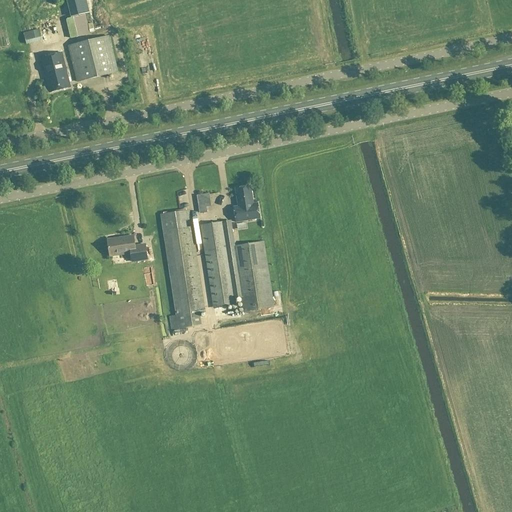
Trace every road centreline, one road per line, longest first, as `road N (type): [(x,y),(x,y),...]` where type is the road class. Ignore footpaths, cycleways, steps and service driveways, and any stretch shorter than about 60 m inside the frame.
road 1 (primary): [(0,175),(511,67)]
road 2 (unclassified): [(0,146),(511,39)]
road 3 (unclassified): [(0,201),(511,94)]
